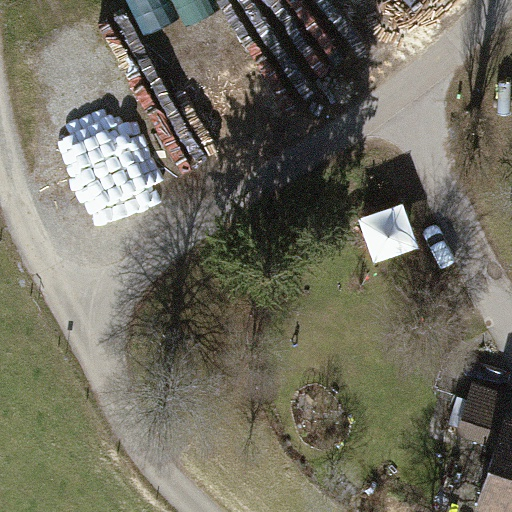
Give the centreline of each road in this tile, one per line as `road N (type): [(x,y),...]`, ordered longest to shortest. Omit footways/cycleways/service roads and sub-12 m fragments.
road 1 (unclassified): [(202,511),(160,466),(74,304),(398,106),(511,1)]
road 2 (track): [(19,204),(320,0)]
